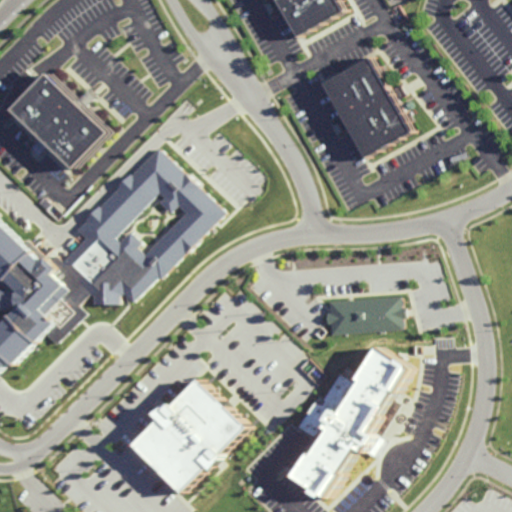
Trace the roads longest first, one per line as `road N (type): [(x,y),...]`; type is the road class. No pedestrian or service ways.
road 1 (residential): [(32,455),(175,310),(250,252),(309,233),(357,236),(441,224),(511,188)]
road 2 (residential): [(441,224),(484,370),(465,457),(420,511)]
road 3 (residential): [(170,0),(288,152)]
road 4 (residential): [(288,152),(204,0)]
